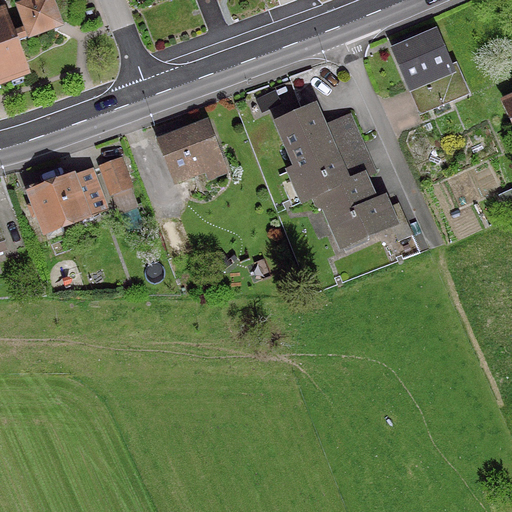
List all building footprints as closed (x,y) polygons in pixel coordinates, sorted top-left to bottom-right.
[(54,19),(47,0),(41,0),(27,5),(21,17),(29,36),(50,29),(54,19)] [(0,82),(26,73),(3,11),(0,12),(0,82)] [(402,40),(405,46),(392,52),(407,88),(408,90),(409,90),(419,113),(420,114),(465,94),(454,68),(450,69),(435,33),(415,42),(413,34),(402,40)] [(511,99),(503,103),(511,124),(511,99)] [(326,147),(330,145),(313,108),(312,109),(277,124),(296,168),(289,172),(298,193),(308,189),(338,175),(326,147)] [(206,126),(186,134),(159,145),(173,181),(183,177),(220,163),(206,126)] [(110,196),(111,195),(117,212),(134,206),(128,189),(129,189),(119,160),(100,168),(110,196)] [(36,187),(30,189),(31,193),(29,194),(34,205),(27,208),(31,218),(38,215),(44,234),(48,232),(104,211),(89,172),(37,191),(36,187)] [(323,208),(336,238),(341,248),(342,248),(343,251),(366,241),(364,238),(393,225),(395,228),(405,223),(398,207),(388,211),(384,203),(382,200),(373,204),(361,177),(352,181),(351,180),(343,184),(338,175),(308,189),(315,205),(323,208)]
